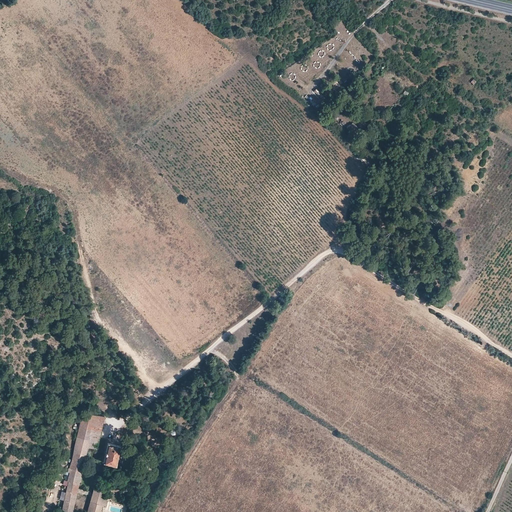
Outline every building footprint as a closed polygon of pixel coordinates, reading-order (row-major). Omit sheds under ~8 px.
[(352,134),(355,130),(350,125),(346,129),(352,134)] [(91,426),(100,428),(104,416),(82,411),(69,468),(68,468),(67,471),(69,472),(67,481),(68,481),(62,509),(69,511),(71,511),(78,485),(85,456),(86,452),(87,447),(88,444),(86,443),(91,426)] [(95,448),(100,428),(91,426),(86,443),(88,444),(87,447),(89,447),(95,448)] [(104,461),(114,464),(119,447),(108,444),(104,461)] [(90,502),(101,506),(104,492),(94,489),(90,502)] [(86,511),(99,511),(101,506),(90,502),(87,511),(86,511)]
